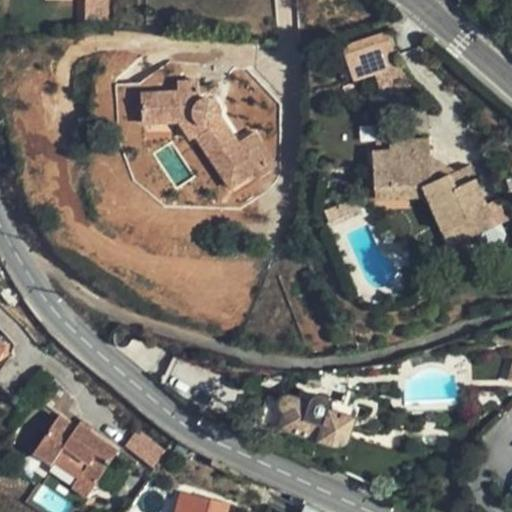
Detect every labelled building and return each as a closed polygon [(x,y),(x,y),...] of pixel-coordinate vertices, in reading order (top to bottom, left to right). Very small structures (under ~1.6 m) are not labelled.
[(319,23),(318,12),(299,15),(301,27),(319,23)] [(390,33),(347,49),(357,80),(400,66),(390,33)] [(241,140),(225,117),(223,109),(220,105),(218,102),(209,102),(206,97),(204,81),(183,83),(184,95),(147,98),(150,126),(185,123),(199,143),(203,140),(237,189),(262,172),(261,168),(276,157),(257,130),(241,140)] [(371,218),(379,218),(436,211),(444,226),(456,252),(501,230),(472,170),(454,177),(432,162),(432,149),(393,152),(394,163),(373,165),(374,180),(368,181),(371,218)] [(436,211),(379,218),(381,232),(444,226),(436,211)] [(361,235),(360,223),(342,225),(343,237),(361,235)] [(348,444),(357,425),(327,413),(290,401),(287,407),(259,397),(255,407),(265,411),(262,420),(340,448),(348,444)] [(66,446),(90,461),(106,471),(123,443),(82,417),(79,421),(63,410),(40,446),(58,458),(66,446)] [(158,458),(167,443),(139,424),(128,439),(158,458)] [(106,471),(90,461),(78,479),(93,489),(106,471)] [(229,511),(232,503),(182,490),(176,511),(229,511)]
